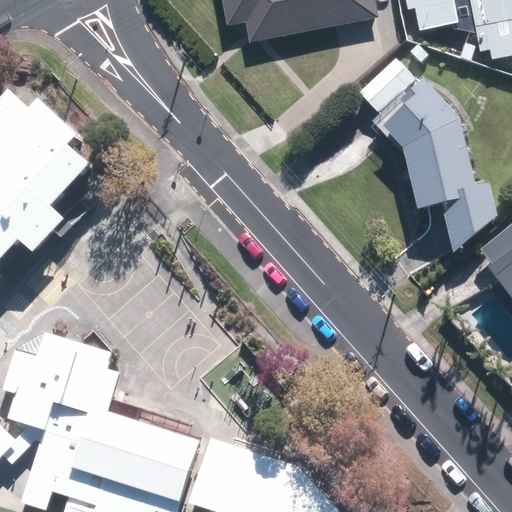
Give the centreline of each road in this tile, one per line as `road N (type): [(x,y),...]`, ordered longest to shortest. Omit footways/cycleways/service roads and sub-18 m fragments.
road 1 (residential): [(511,491),(178,118)]
road 2 (residential): [(178,118),(108,67),(46,0)]
road 3 (residential): [(120,0),(178,118)]
